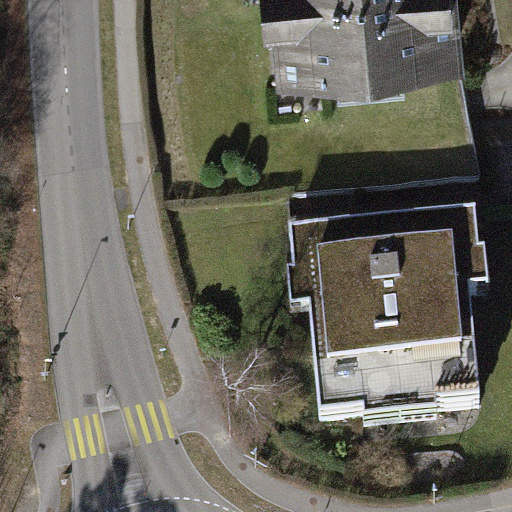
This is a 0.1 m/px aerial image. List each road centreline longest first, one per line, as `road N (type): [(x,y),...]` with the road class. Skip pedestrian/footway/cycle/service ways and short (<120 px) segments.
road 1 (residential): [(96,327),(80,232),(64,0)]
road 2 (residential): [(193,511),(96,327)]
road 3 (residential): [(96,327),(95,511)]
